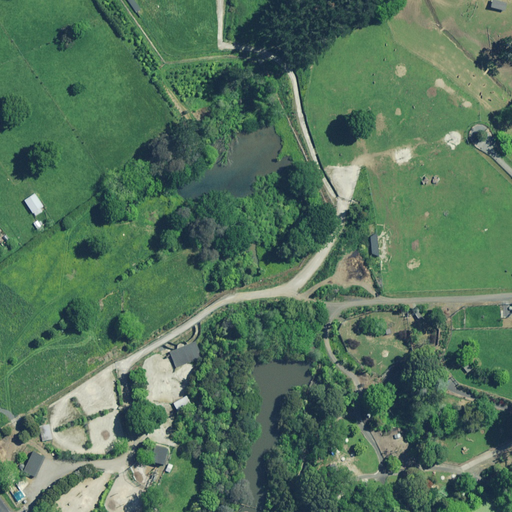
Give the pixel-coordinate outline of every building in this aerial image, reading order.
[(43,212),(40,208),(43,206),(35,194),(24,201),(32,213),(35,217),(43,212)] [(377,233),(369,236),(371,255),(379,257),(377,233)] [(198,350),(195,342),(170,353),(176,368),(200,358),(197,351),(198,350)] [(23,421),(20,416),(11,421),(14,426),(23,421)] [(52,439),(49,424),(39,426),(42,441),(52,439)] [(164,464),(168,448),(155,445),(151,461),(164,464)] [(43,457),(33,452),(24,472),(34,477),(43,457)]
